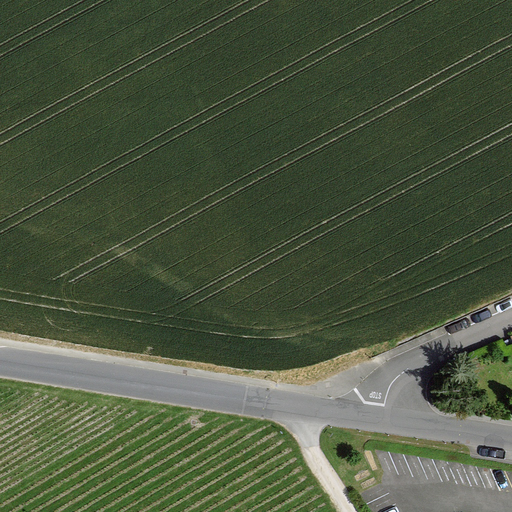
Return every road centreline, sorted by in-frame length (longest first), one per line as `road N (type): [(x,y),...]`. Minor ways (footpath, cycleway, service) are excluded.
road 1 (unclassified): [(381,418),(0,359)]
road 2 (unclassified): [(511,319),(406,370),(393,380),(381,418)]
road 3 (unclassified): [(511,438),(381,418)]
